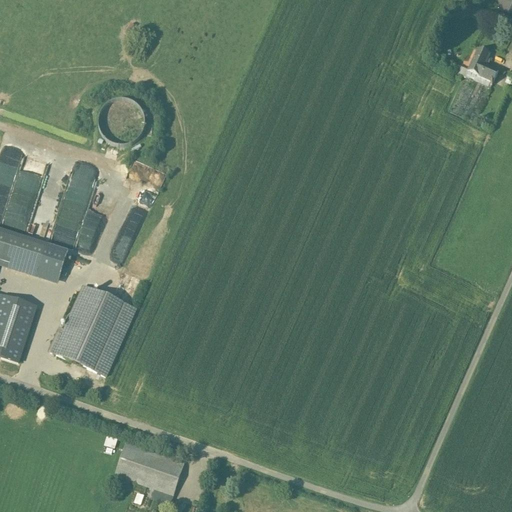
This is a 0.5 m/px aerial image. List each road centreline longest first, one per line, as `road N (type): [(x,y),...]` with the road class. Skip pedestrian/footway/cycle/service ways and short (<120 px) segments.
road 1 (residential): [(0,375),(388,511)]
road 2 (residential): [(411,511),(511,285)]
